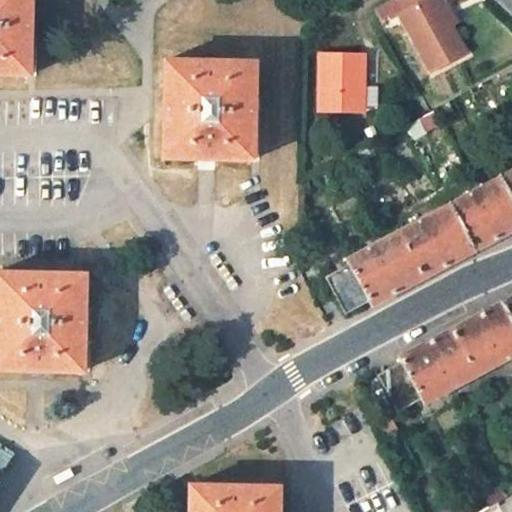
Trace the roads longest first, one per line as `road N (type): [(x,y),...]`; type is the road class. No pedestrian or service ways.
road 1 (residential): [(269,394),(111,157),(85,145),(0,143)]
road 2 (residential): [(269,394),(511,267)]
road 3 (residential): [(65,509),(269,394)]
road 4 (residential): [(269,394),(324,511)]
